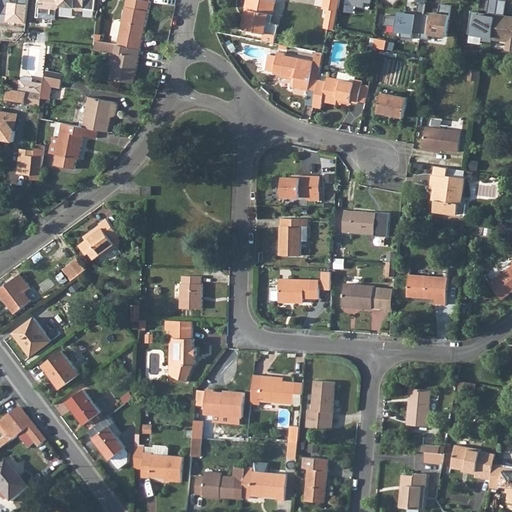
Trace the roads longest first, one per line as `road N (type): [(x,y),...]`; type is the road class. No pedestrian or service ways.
road 1 (residential): [(375,351),(279,340),(245,323),(249,112)]
road 2 (residential): [(0,265),(124,168),(174,94)]
road 3 (residential): [(119,511),(0,353)]
road 4 (residential): [(359,511),(375,351)]
road 5 (residential): [(375,351),(471,352),(511,323)]
road 6 (residential): [(249,112),(376,157)]
